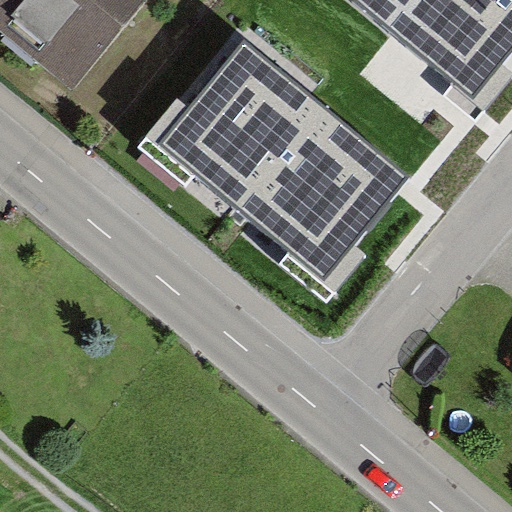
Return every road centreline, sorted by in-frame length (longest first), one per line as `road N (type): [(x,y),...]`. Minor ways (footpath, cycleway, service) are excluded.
road 1 (residential): [(0,147),(323,418)]
road 2 (residential): [(511,190),(323,418)]
road 3 (residential): [(323,418),(437,511)]
road 4 (track): [(97,511),(0,433)]
